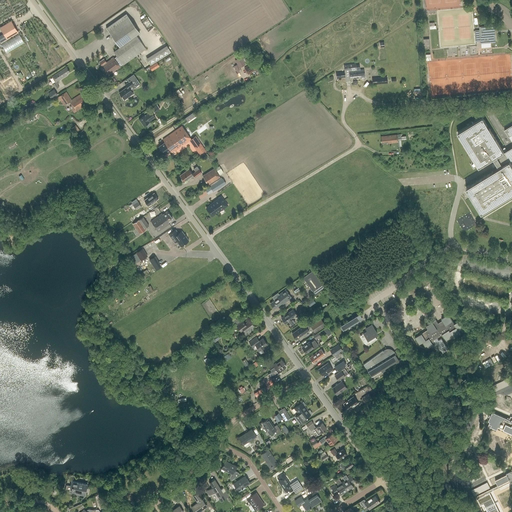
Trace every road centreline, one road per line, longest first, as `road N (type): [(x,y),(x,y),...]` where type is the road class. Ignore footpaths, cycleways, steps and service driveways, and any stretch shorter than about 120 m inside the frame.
road 1 (unclassified): [(307,377),(31,0)]
road 2 (residential): [(375,300),(453,246),(511,258)]
road 3 (unclassified): [(383,480),(307,377)]
